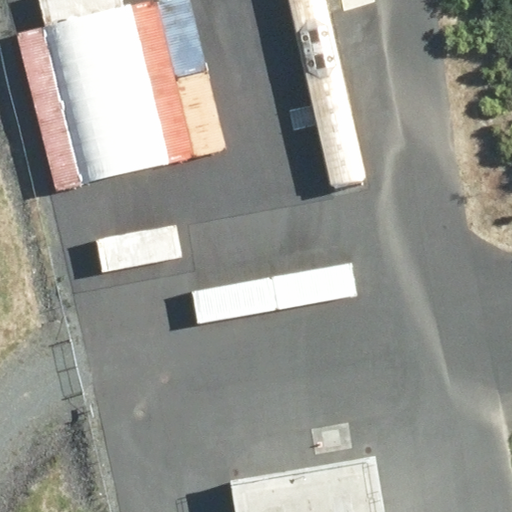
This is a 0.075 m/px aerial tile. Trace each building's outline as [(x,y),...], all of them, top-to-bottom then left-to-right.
[(370,173),(329,0),(287,0),(330,183),(370,173)] [(53,53),(96,209),(183,185),(139,29),(53,53)] [(278,173),(265,37),(231,40),(244,176),(278,173)] [(180,237),(103,251),(110,287),(186,273),(180,237)] [(366,511),(356,448),(227,471),(233,511),(366,511)]
